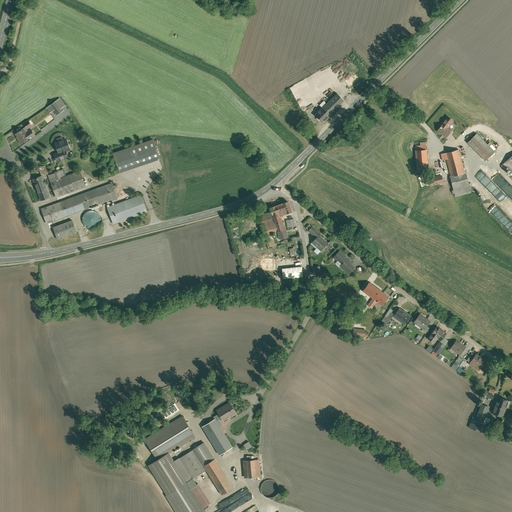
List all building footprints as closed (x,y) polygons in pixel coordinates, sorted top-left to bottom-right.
[(320,110),(315,115),(323,123),(345,100),(338,93),(320,111),(320,110)] [(57,99),(53,102),(56,106),(57,108),(61,106),(57,99)] [(449,113),(436,128),(444,134),(450,126),(446,123),(452,115),(449,113)] [(23,125),(14,131),(20,141),(34,132),(30,125),(33,123),(29,117),(21,122),(23,125)] [(477,130),(468,140),(485,158),(491,153),(495,149),(477,130)] [(67,135),(54,139),(57,148),(65,145),(70,143),(67,135)] [(153,136),(112,150),(119,171),(160,157),(153,136)] [(427,147),(427,139),(417,139),(417,147),(427,147)] [(69,154),(65,145),(57,148),(54,149),(57,158),(69,154)] [(417,147),(416,148),(417,167),(429,166),(427,147),(417,147)] [(459,147),(446,150),(452,174),(465,171),(459,147)] [(511,153),(502,163),(506,166),(508,164),(511,168),(511,153)] [(51,179),(46,181),(51,193),(52,197),(87,183),(80,167),(61,174),(59,168),(48,172),(51,179)] [(43,172),(30,177),(39,198),(51,193),(46,181),(43,172)] [(440,175),(426,179),(428,187),(442,182),(440,175)] [(467,175),(452,180),(456,195),(471,190),(467,175)] [(112,180),(59,200),(64,214),(117,195),(112,180)] [(141,192),(107,205),(113,222),(147,209),(141,192)] [(59,199),(41,205),(46,221),(64,214),(59,200),(59,199)] [(288,199),(269,206),(273,215),(280,213),(278,208),(286,206),(288,211),(292,209),(288,199)] [(99,212),(97,209),(94,208),(90,208),(87,209),(84,211),(83,214),(82,218),(84,221),(86,224),(89,225),(93,225),(96,224),(99,222),(100,218),(100,215),(99,212)] [(280,213),(273,215),(274,217),(275,221),(276,221),(280,220),(283,219),(280,213)] [(276,221),(275,221),(274,217),(263,220),(266,233),(278,230),(278,229),(276,221)] [(72,218),(52,224),(57,237),(77,230),(72,218)] [(285,220),(286,227),(294,226),(294,219),(285,220)] [(308,228),(316,235),(317,234),(320,231),(312,224),(308,228)] [(316,235),(312,240),(322,248),(327,242),(317,234),(316,235)] [(349,274),(354,268),(348,262),(350,260),(339,251),(333,257),(337,261),(335,263),(340,267),(340,266),(349,274)] [(304,264),(283,266),(284,276),(305,274),(304,264)] [(389,294),(372,282),(364,293),(382,305),(389,294)] [(410,317),(399,309),(394,316),(399,319),(398,320),(404,325),(410,317)] [(420,314),(414,322),(424,330),(430,322),(420,314)] [(437,327),(428,339),(434,343),(437,338),(441,341),(446,333),(437,327)] [(456,340),(450,348),(460,355),(465,347),(456,340)] [(445,346),(440,342),(433,351),(439,354),(445,346)] [(476,353),(470,361),(479,368),(485,360),(479,356),(476,353)] [(470,361),(466,358),(462,363),(466,366),(470,361)] [(508,401),(499,397),(493,412),(502,415),(508,401)] [(215,420),(216,421),(221,418),(223,421),(236,413),(230,403),(217,411),(218,414),(213,417),(215,420)] [(483,419),(488,406),(481,403),(476,415),(475,414),(474,414),(470,425),(479,429),(483,419)] [(195,433),(183,414),(146,437),(158,456),(195,433)] [(215,420),(204,427),(220,454),(232,447),(216,421),(215,420)] [(245,450),(251,447),(248,441),(242,444),(245,450)] [(195,446),(179,456),(192,477),(207,467),(204,462),(205,462),(195,446)] [(193,485),(171,451),(150,465),(167,492),(166,493),(178,511),(199,511),(207,507),(205,504),(193,485)] [(260,457),(246,458),(248,475),(261,474),(260,457)] [(210,459),(204,462),(207,467),(222,492),(227,488),(210,459)] [(278,480),(276,478),(273,477),(269,477),(267,478),(266,479),(263,481),(262,485),(262,488),(264,492),(266,494),(269,495),(273,495),(277,493),(279,491),(280,487),(280,484),(278,480)] [(199,481),(193,485),(205,504),(211,500),(199,481)] [(215,511),(247,511),(257,505),(250,493),(215,511)]
